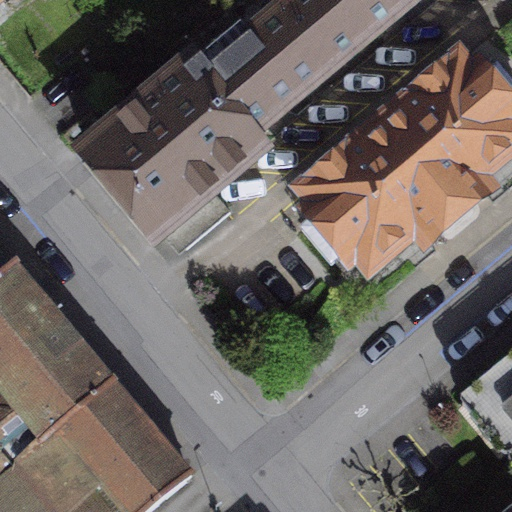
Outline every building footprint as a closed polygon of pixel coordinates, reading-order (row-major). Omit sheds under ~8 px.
[(288,0),(271,14),(278,22),(213,76),(201,61),(88,154),(156,235),(167,227),(210,191),(258,151),(246,136),(409,0),(288,0)] [(476,179),(511,148),(511,128),(509,124),(511,121),(511,112),(511,111),(511,110),(511,88),(495,69),(484,78),(477,70),(470,76),(457,61),(302,191),(315,207),(308,213),(314,221),(302,231),(330,264),(342,254),(348,261),(355,254),(368,269),(413,232),(417,237),(415,238),(424,248),(433,240),(430,237),(479,196),(481,199),(490,192),(483,184),(482,185),(476,179)] [(210,191),(167,227),(187,250),(230,213),(210,191)] [(0,273),(11,264),(0,250),(0,273)] [(149,511),(190,479),(11,264),(0,273),(0,511),(149,511)] [(511,511),(511,359),(465,398),(511,453),(511,511),(510,511),(511,511)]
